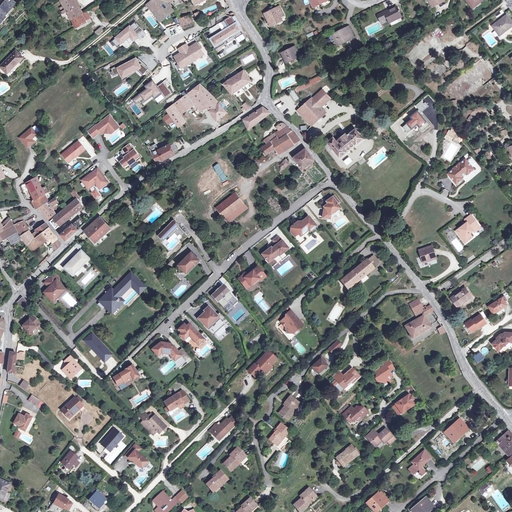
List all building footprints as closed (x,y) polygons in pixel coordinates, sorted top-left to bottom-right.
[(0,21),(3,18),(2,18),(11,7),(12,7),(16,3),(12,0),(6,0),(1,7),(0,6),(0,21)] [(77,10),(80,8),(75,0),(60,0),(63,6),(59,8),(62,14),(61,15),(63,19),(65,18),(67,22),(72,19),(76,28),(86,22),(85,21),(90,19),(86,11),(83,13),(80,15),(77,10)] [(159,21),(173,10),(167,3),(168,2),(174,0),(185,0),(192,0),(195,5),(204,0),(151,0),(146,5),(159,21)] [(271,26),(282,20),(281,17),(284,15),(280,6),(265,13),(271,26)] [(388,11),(388,10),(381,13),(384,20),(388,18),(390,23),(402,17),(397,7),(393,9),(388,11)] [(182,27),(193,22),(192,19),(190,15),(179,20),(180,24),(182,27)] [(511,26),(511,21),(507,15),(492,26),(500,36),(511,26)] [(233,17),(230,17),(224,20),(229,28),(219,34),(218,33),(209,38),(216,50),(225,44),(223,41),(234,35),(240,43),(248,38),(245,33),(242,35),(237,27),(240,25),(234,16),(233,17)] [(135,22),(110,43),(113,46),(114,45),(117,48),(122,44),(121,43),(129,36),(130,37),(133,41),(138,37),(137,35),(143,30),(135,22)] [(95,32),(97,35),(104,30),(101,27),(95,32)] [(332,35),(337,45),(341,43),(341,44),(354,38),(349,27),(332,35)] [(167,34),(159,38),(161,42),(169,39),(167,34)] [(443,34),(440,37),(449,46),(452,43),(443,34)] [(203,55),(196,43),(191,47),(192,49),(190,50),(186,45),(179,49),(181,54),(179,55),(179,54),(177,55),(179,59),(177,60),(181,68),(188,64),(188,63),(197,57),(198,58),(203,55)] [(286,63),(300,56),(295,46),(282,53),(286,63)] [(22,59),(23,58),(16,50),(0,66),(7,74),(19,62),(20,64),(23,60),(22,59)] [(136,60),(122,68),(120,65),(111,71),(114,77),(121,73),(123,77),(136,69),(137,71),(142,75),(148,69),(141,63),(139,65),(136,60)] [(136,69),(123,77),(126,81),(137,71),(136,69)] [(232,94),(239,88),(250,81),(244,71),(233,78),(224,84),(228,89),(232,94)] [(319,76),(302,84),(304,88),(321,79),(319,76)] [(165,98),(172,93),(163,82),(155,88),(151,82),(146,86),(148,89),(134,98),(135,100),(134,101),(136,103),(138,101),(141,104),(146,101),(145,100),(152,95),(155,99),(161,94),(165,98)] [(200,84),(192,90),(206,107),(217,120),(226,112),(214,97),(200,84)] [(192,90),(173,104),(185,122),(186,123),(199,114),(198,113),(206,107),(192,90)] [(312,97),(298,110),(311,125),(325,112),(321,107),(330,98),(322,90),(316,94),(312,97)] [(161,94),(155,99),(158,103),(165,98),(161,94)] [(185,122),(173,104),(166,110),(169,114),(165,116),(169,123),(173,120),(178,127),(185,122)] [(270,113),(263,108),(244,120),(248,128),(248,129),(270,113)] [(481,113),(482,112),(477,108),(473,113),(471,111),(466,118),(471,121),(472,119),(469,117),(472,114),(478,118),(481,113)] [(109,114),(89,131),(94,137),(100,132),(112,133),(119,127),(109,114)] [(472,119),(471,121),(473,124),(475,122),(476,122),(479,119),(478,118),(472,114),(469,117),(472,119)] [(277,138),(268,145),(262,150),(266,155),(275,148),(279,155),(293,145),(294,144),(294,145),(300,140),(296,134),(296,135),(292,132),(292,131),(286,125),(284,123),(282,124),(281,123),(280,124),(283,127),(280,130),(276,133),(278,137),(280,141),(279,141),(277,138)] [(28,148),(34,142),(32,139),(31,139),(33,137),(33,138),(37,134),(32,128),(32,127),(19,138),(28,148)] [(511,130),(511,128),(502,131),(504,137),(511,134),(511,130)] [(339,139),(338,137),(335,139),(333,137),(327,142),(340,158),(363,138),(355,129),(347,135),(346,133),(341,137),(339,139)] [(451,130),(451,132),(455,134),(453,137),(459,141),(462,136),(457,134),(451,130)] [(309,141),(311,139),(306,132),(303,134),(302,134),(307,142),(309,141)] [(278,137),(276,133),(265,141),(267,144),(268,145),(277,138),(278,137)] [(84,135),(79,139),(85,147),(89,144),(84,135)] [(79,141),(62,154),(69,162),(85,149),(79,141)] [(129,144),(123,149),(127,154),(123,157),(124,158),(120,161),(124,167),(129,163),(130,165),(136,160),(135,159),(139,156),(129,144)] [(155,144),(148,148),(157,164),(174,155),(175,155),(169,144),(159,150),(155,144)] [(306,148),(294,158),(303,169),(315,160),(306,148)] [(462,159),(456,165),(449,171),(458,182),(465,176),(464,174),(469,170),(470,171),(477,165),(476,163),(470,157),(468,155),(463,160),(462,159)] [(344,160),(347,165),(353,161),(349,156),(344,160)] [(281,169),(290,165),(287,159),(279,163),(281,169)] [(222,160),(207,172),(210,175),(225,163),(222,160)] [(98,168),(81,180),(88,189),(96,183),(100,188),(108,182),(98,168)] [(507,173),(501,174),(498,175),(499,180),(504,184),(502,178),(508,176),(507,173)] [(36,178),(26,183),(29,190),(34,200),(32,201),(36,209),(39,207),(39,208),(42,212),(46,217),(48,219),(49,219),(50,221),(50,222),(56,229),(83,207),(79,202),(77,199),(76,200),(56,216),(50,206),(57,202),(54,197),(48,202),(43,193),(47,191),(45,187),(41,189),(36,178)] [(29,190),(26,183),(25,184),(20,186),(24,193),(29,190)] [(247,208),(243,203),(236,193),(217,208),(228,223),(247,208)] [(338,201),(334,196),(327,202),(328,204),(324,207),(326,210),(324,211),(323,218),(330,219),(330,215),(340,208),(337,204),(336,202),(338,201)] [(476,224),(477,223),(471,214),(465,219),(467,222),(456,231),(461,238),(464,235),(468,241),(473,237),(470,234),(474,231),(475,232),(479,229),(476,224)] [(40,235),(35,239),(24,221),(23,221),(21,216),(13,220),(16,225),(18,229),(22,235),(21,236),(22,238),(27,245),(28,245),(32,250),(50,238),(54,242),(51,244),(55,251),(60,246),(61,244),(56,236),(50,230),(49,228),(45,223),(36,229),(40,235)] [(82,239),(87,234),(94,242),(110,227),(100,217),(85,232),(86,232),(80,237),(82,239)] [(297,223),(291,228),(291,232),(295,237),(298,234),(300,236),(304,232),(305,233),(308,230),(309,231),(312,228),(313,229),(316,226),(309,217),(300,224),(299,223),(299,222),(298,222),(297,223)] [(79,218),(74,222),(78,227),(83,222),(79,218)] [(4,230),(9,237),(11,235),(17,232),(11,221),(11,220),(7,224),(3,228),(4,230)] [(184,232),(173,221),(158,236),(163,241),(168,236),(170,238),(174,233),(178,236),(180,234),(181,235),(184,232)] [(3,228),(2,225),(0,222),(0,241),(8,237),(9,237),(4,230),(3,228)] [(78,230),(73,224),(61,235),(66,241),(78,230)] [(9,237),(8,237),(12,244),(13,243),(21,238),(19,235),(13,238),(11,235),(9,237)] [(273,242),(276,246),(282,241),(279,237),(273,242)] [(283,253),(288,249),(282,241),(276,246),(272,249),(270,251),(269,250),(262,255),(269,263),(274,259),(273,258),(278,254),(278,255),(282,251),(283,253)] [(428,258),(429,261),(437,258),(432,246),(419,250),(422,260),(428,258)] [(72,276),(75,274),(74,273),(84,263),(84,262),(85,260),(87,262),(89,259),(81,251),(64,268),(72,276)] [(275,260),(283,253),(282,251),(278,255),(278,254),(273,258),(274,259),(275,260)] [(199,261),(191,253),(174,270),(175,272),(179,268),(179,273),(187,273),(199,261)] [(374,256),(368,261),(374,269),(380,264),(374,256)] [(75,274),(87,262),(85,260),(84,262),(84,263),(74,273),(75,274)] [(374,269),(368,261),(367,260),(342,281),(349,289),(374,269)] [(249,284),(252,284),(259,279),(260,281),(266,277),(258,267),(247,276),(245,274),(238,279),(245,287),(249,284)] [(131,273),(127,276),(133,283),(137,279),(137,278),(131,273)] [(53,301),(64,290),(56,282),(57,281),(52,275),(45,282),(51,287),(45,293),(53,301)] [(146,288),(137,279),(133,283),(127,276),(109,295),(107,293),(99,302),(100,302),(98,304),(103,309),(106,306),(109,310),(112,313),(122,303),(119,300),(117,299),(131,284),(140,294),(146,288)] [(225,287),(223,285),(218,290),(217,289),(215,291),(216,292),(211,296),(217,302),(218,301),(223,307),(228,301),(230,303),(234,299),(228,292),(229,291),(225,287)] [(458,307),(471,297),(465,288),(451,298),(458,307)] [(23,297),(18,302),(23,308),(28,303),(23,297)] [(493,314),(507,305),(502,298),(488,306),(493,314)] [(415,314),(422,309),(423,308),(418,299),(409,304),(415,314)] [(422,310),(423,311),(425,315),(434,310),(430,305),(427,308),(426,306),(423,308),(424,309),(422,310)] [(220,319),(225,324),(228,321),(219,312),(216,315),(209,307),(204,311),(205,312),(198,319),(208,329),(212,326),(210,323),(213,320),(215,323),(220,319)] [(296,329),(298,329),(303,325),(301,322),(300,322),(298,322),(297,320),(298,319),(294,313),(290,317),(288,315),(287,317),(281,322),(286,328),(285,331),(285,332),(286,334),(287,333),(293,334),(293,332),(296,329)] [(473,318),(465,323),(472,332),(479,327),(480,328),(487,322),(480,314),(474,319),(473,318)] [(32,330),(31,330),(35,326),(35,327),(38,325),(39,323),(32,315),(28,319),(28,320),(22,326),(25,329),(25,335),(26,336),(30,337),(31,335),(32,330)] [(423,315),(405,326),(413,339),(430,327),(423,315)] [(212,326),(208,329),(213,335),(224,324),(225,324),(220,319),(215,323),(213,320),(210,323),(212,326)] [(184,325),(179,330),(182,333),(181,334),(180,335),(184,340),(189,336),(198,345),(204,339),(189,324),(186,327),(184,325)] [(446,331),(443,325),(438,329),(438,330),(440,334),(446,331)] [(505,345),(506,346),(510,342),(511,342),(511,332),(504,332),(503,333),(501,333),(499,335),(498,337),(492,342),(498,350),(505,345)] [(111,355),(92,334),(85,340),(102,358),(100,359),(102,362),(104,361),(105,361),(111,355)] [(189,336),(184,340),(197,353),(199,352),(206,345),(208,343),(204,339),(198,345),(189,336)] [(341,345),(337,341),(328,350),(332,354),(341,345)] [(169,354),(174,361),(181,356),(186,362),(187,363),(191,360),(182,348),(177,351),(173,346),(172,347),(170,347),(171,344),(167,344),(164,343),(162,344),(161,343),(152,350),(157,357),(161,353),(169,354)] [(24,355),(19,354),(15,353),(11,353),(9,352),(9,358),(7,372),(13,373),(15,359),(24,360),(24,356),(24,355)] [(265,372),(271,366),(277,360),(268,352),(255,367),(253,365),(248,371),(255,377),(262,369),(265,372)] [(479,352),(474,356),(477,361),(482,357),(479,352)] [(77,371),(78,372),(81,368),(70,356),(64,361),(67,365),(62,370),(70,379),(74,375),(73,375),(77,371)] [(322,360),(324,359),(321,356),(316,361),(318,362),(312,367),(318,374),(328,366),(325,363),(322,360)] [(376,376),(378,378),(376,379),(378,382),(383,383),(387,380),(388,382),(391,380),(392,376),(388,370),(393,367),(388,360),(377,368),(379,371),(377,372),(376,376)] [(126,370),(114,378),(118,385),(124,382),(125,383),(128,381),(130,380),(132,378),(133,380),(139,377),(141,380),(146,378),(140,368),(132,366),(126,370)] [(349,386),(350,387),(353,383),(352,382),(356,379),(349,371),(345,375),(346,376),(344,377),(339,371),(333,376),(336,380),(339,383),(345,389),(349,386)] [(24,381),(20,387),(25,390),(29,384),(24,381)] [(168,407),(170,411),(177,406),(180,409),(184,406),(183,404),(188,401),(182,391),(165,402),(168,407)] [(396,405),(401,413),(402,413),(414,405),(412,401),(414,400),(410,394),(395,404),(396,405)] [(32,395),(28,401),(37,406),(40,401),(32,395)] [(294,410),(299,403),(290,396),(284,403),(286,405),(278,413),(288,421),(294,413),(292,411),(293,409),(294,410)] [(82,411),(82,410),(84,408),(75,398),(61,410),(69,418),(79,409),(82,411)] [(301,404),(299,403),(294,410),(293,409),(292,411),(294,413),(301,404)] [(401,413),(396,405),(393,407),(398,415),(401,413)] [(355,411),(354,409),(352,407),(343,415),(350,423),(353,421),(354,421),(360,416),(361,419),(368,413),(363,408),(362,409),(358,407),(358,408),(355,411)] [(143,421),(148,416),(144,412),(140,416),(143,421)] [(27,433),(34,419),(26,414),(24,417),(18,414),(13,424),(19,427),(18,429),(27,433)] [(160,428),(164,425),(155,416),(154,416),(153,417),(150,414),(148,416),(143,421),(141,423),(153,435),(157,431),(159,434),(163,430),(160,428)] [(353,421),(350,423),(352,427),(361,419),(360,416),(354,421),(353,421)] [(214,432),(221,439),(237,423),(231,417),(228,420),(227,419),(219,427),(216,424),(209,431),(212,434),(214,432)] [(451,427),(445,433),(450,439),(465,425),(460,419),(454,424),(453,423),(450,426),(451,427)] [(285,438),(285,437),(290,431),(281,423),(276,429),(277,429),(269,440),(275,445),(281,439),(280,438),(282,436),(285,438)] [(373,440),(377,445),(382,440),(385,443),(387,441),(390,444),(396,439),(386,428),(378,435),(373,429),(365,436),(371,442),(373,440)] [(114,430),(102,444),(110,452),(123,437),(114,430)] [(510,444),(511,446),(511,434),(509,431),(496,442),(499,446),(500,445),(503,450),(510,444)] [(214,432),(212,434),(219,441),(221,439),(214,432)] [(288,440),(285,437),(285,438),(282,436),(280,438),(281,439),(275,445),(277,447),(280,449),(288,440)] [(274,444),(269,440),(264,445),(270,450),(274,444)] [(135,444),(126,455),(139,467),(144,466),(148,462),(137,453),(140,449),(135,444)] [(511,446),(510,444),(503,450),(509,456),(511,453),(511,446)] [(351,458),(353,460),(359,455),(351,445),(343,451),(344,452),(336,458),(338,460),(342,466),(348,460),(351,458)] [(239,462),(245,455),(241,451),(238,447),(230,454),(232,455),(223,464),(231,472),(239,464),(237,462),(238,461),(239,462)] [(413,475),(418,470),(419,471),(418,473),(421,477),(426,473),(421,468),(431,458),(424,451),(411,462),(414,464),(408,469),(413,475)] [(68,474),(71,470),(69,469),(72,465),(75,468),(79,463),(76,461),(78,458),(70,452),(61,463),(66,467),(63,470),(68,474)] [(247,457),(245,455),(239,462),(238,461),(237,462),(239,464),(247,457)] [(348,460),(342,466),(343,468),(353,460),(351,458),(348,460)] [(490,465),(485,469),(489,473),(494,470),(490,465)] [(220,483),(222,485),(229,480),(221,470),(215,475),(216,476),(206,484),(211,491),(218,486),(217,485),(220,483)] [(0,479),(0,499),(2,500),(10,485),(0,479)] [(218,486),(211,491),(213,493),(222,485),(220,483),(217,485),(218,486)] [(309,487),(301,495),(303,497),(301,498),(293,505),(299,511),(302,511),(309,506),(307,503),(308,502),(309,503),(317,497),(309,487)] [(101,495),(97,492),(89,501),(93,504),(94,503),(99,508),(106,500),(101,495)] [(160,506),(158,508),(155,511),(167,511),(179,501),(175,498),(171,501),(163,492),(154,500),(160,506)] [(181,492),(176,497),(182,503),(187,498),(181,492)] [(380,492),(367,503),(374,511),(376,511),(388,501),(380,492)] [(59,495),(53,504),(63,509),(64,508),(68,510),(71,504),(67,501),(68,500),(59,495)] [(319,498),(317,497),(309,503),(308,502),(307,503),(309,506),(319,498)] [(250,510),(256,504),(250,498),(243,504),(244,506),(236,511),(246,511),(247,511),(249,509),(250,510)] [(425,498),(412,509),(414,511),(427,511),(433,507),(425,498)]
